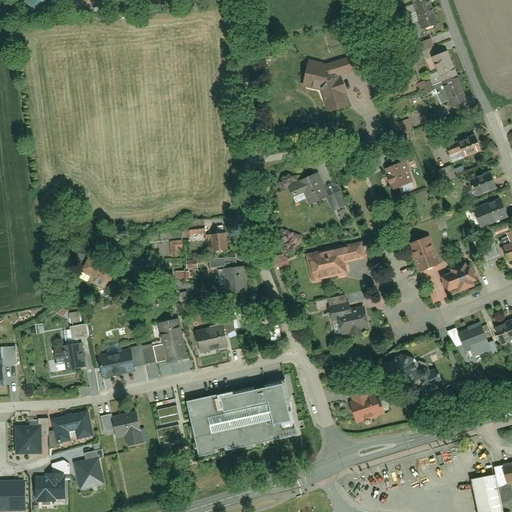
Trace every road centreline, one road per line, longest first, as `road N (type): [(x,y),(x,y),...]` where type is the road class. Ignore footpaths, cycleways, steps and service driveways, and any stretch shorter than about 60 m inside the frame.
road 1 (residential): [(302,356),(79,404),(8,408),(6,475)]
road 2 (residential): [(236,0),(253,222),(302,356)]
road 3 (residential): [(511,173),(446,0)]
road 4 (tertiary): [(339,464),(511,411)]
road 5 (tertiary): [(188,511),(324,469)]
